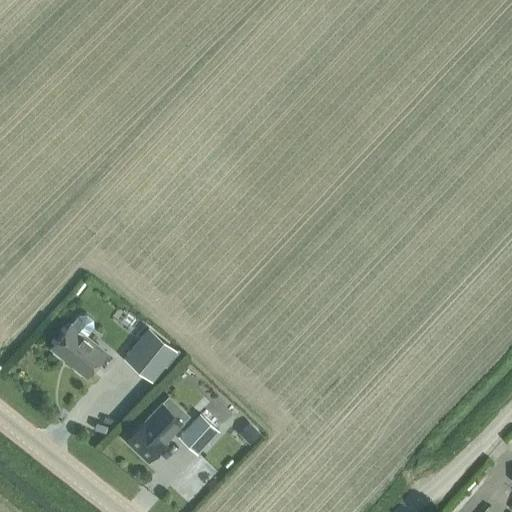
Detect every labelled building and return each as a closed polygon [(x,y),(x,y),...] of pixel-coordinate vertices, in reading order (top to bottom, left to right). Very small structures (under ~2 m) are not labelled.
[(142,320),(130,311),(121,321),(133,330),(137,326),(141,329),(144,325),(140,322),(142,320)] [(106,351),(87,336),(95,326),(94,318),(88,313),(78,313),(71,323),(51,347),(86,375),(106,351)] [(126,356),(155,380),(179,350),(173,346),(153,329),(147,337),(144,334),(126,356)] [(148,459),(166,440),(190,415),(169,394),(153,411),(145,420),(144,420),(126,439),(148,459)] [(218,430),(200,414),(180,436),(197,452),(218,430)] [(251,424),(241,434),(249,443),(259,432),(251,424)]
